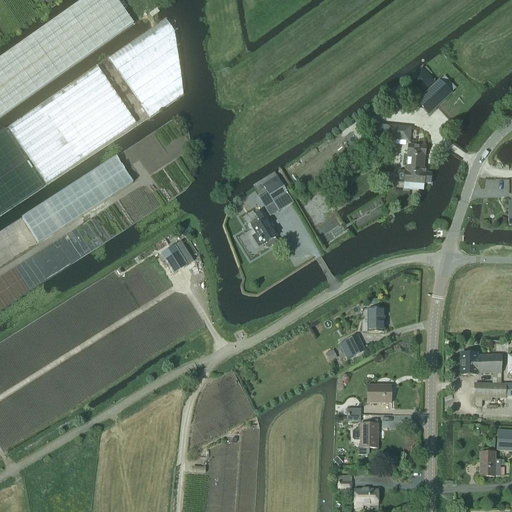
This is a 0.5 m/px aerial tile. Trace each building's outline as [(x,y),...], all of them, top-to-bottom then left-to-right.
[(115,0),(82,0),(0,58),(0,118),(133,24),(115,0)] [(150,118),(179,98),(183,95),(174,33),(165,20),(109,58),(150,118)] [(135,124),(97,68),(14,125),(7,129),(46,185),(135,124)] [(433,83),(421,70),(409,82),(421,95),(433,83)] [(439,81),(416,103),(428,116),(451,94),(456,89),(444,77),(439,81)] [(387,126),(385,141),(409,143),(410,128),(387,126)] [(424,157),(425,157),(426,147),(408,146),(406,172),(404,172),(404,173),(398,172),(396,174),(396,182),(397,183),(404,184),(410,184),(410,190),(423,191),(423,186),(424,186),(424,184),(430,184),(431,174),(425,174),(423,174),(423,169),(424,157)] [(38,244),(133,183),(116,158),(22,219),(38,244)] [(263,185),(272,202),(287,194),(277,177),(263,185)] [(252,229),(255,234),(251,237),(258,248),(265,244),(268,249),(277,243),(274,238),(276,237),(269,227),(271,226),(261,211),(255,215),(258,219),(249,225),(252,229)] [(173,276),(187,267),(174,247),(160,255),(173,276)] [(383,333),(383,310),(368,310),(367,333),(383,333)] [(353,358),(365,352),(357,335),(345,341),(353,358)] [(329,363),(335,360),(331,352),(325,355),(329,363)] [(477,357),(477,355),(461,355),(461,376),(477,376),(477,375),(501,375),(501,356),(477,357)] [(511,385),(506,385),(474,385),(474,398),(505,399),(505,395),(511,395),(511,385)] [(391,404),(391,387),(367,387),(367,404),(391,404)] [(368,455),(368,449),(377,449),(377,425),(360,425),(360,426),(357,429),(357,431),(353,431),(352,433),(352,440),(354,442),(360,442),(359,448),(358,448),(356,450),(356,455),(358,457),(367,457),(368,455)] [(511,452),(511,431),(496,431),(495,452),(511,452)] [(494,461),(494,454),(480,454),(480,478),(494,478),(500,478),(501,466),(504,466),(503,461),(494,461)] [(378,507),(378,491),(354,491),(354,510),(362,510),(362,507),(378,507)]
